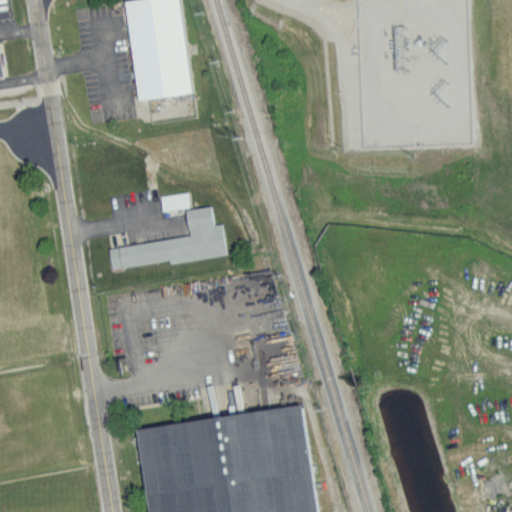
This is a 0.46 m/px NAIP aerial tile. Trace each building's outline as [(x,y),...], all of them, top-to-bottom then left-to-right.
[(147,102),(134,3),(154,0),(188,0),(202,95),(147,102)] [(0,79),(0,45),(7,44),(12,78),(0,79)] [(167,197),(194,193),(196,209),(169,213),(167,197)] [(233,256),(176,265),(175,262),(118,271),(114,250),(198,236),(193,211),(216,207),(219,226),(228,225),(233,256)] [(161,511),(149,433),(288,412),(314,408),(330,511),(161,511)]
